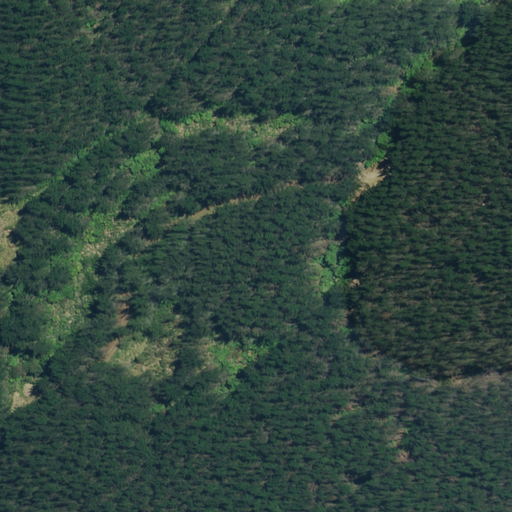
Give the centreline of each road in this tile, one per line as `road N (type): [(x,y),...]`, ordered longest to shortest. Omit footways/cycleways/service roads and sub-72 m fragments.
road 1 (track): [(21,403),(76,385),(128,333),(133,267),(187,219),(395,163),(422,93),(478,47),(511,3)]
road 2 (track): [(245,0),(174,92),(111,156),(23,215),(10,295),(21,403)]
